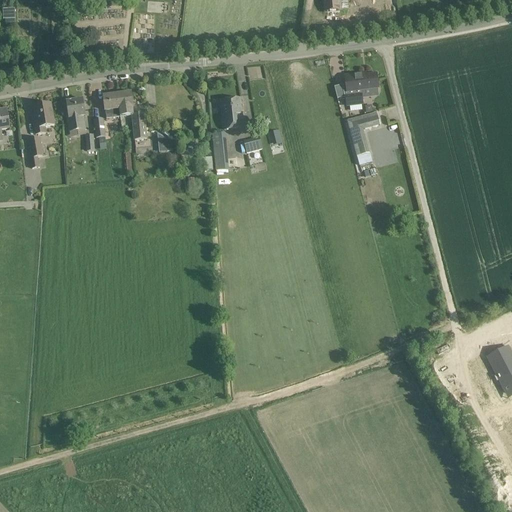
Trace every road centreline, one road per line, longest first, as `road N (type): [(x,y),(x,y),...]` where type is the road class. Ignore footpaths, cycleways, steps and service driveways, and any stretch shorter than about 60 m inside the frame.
road 1 (unclassified): [(204,64),(511,19)]
road 2 (residential): [(0,93),(204,64)]
